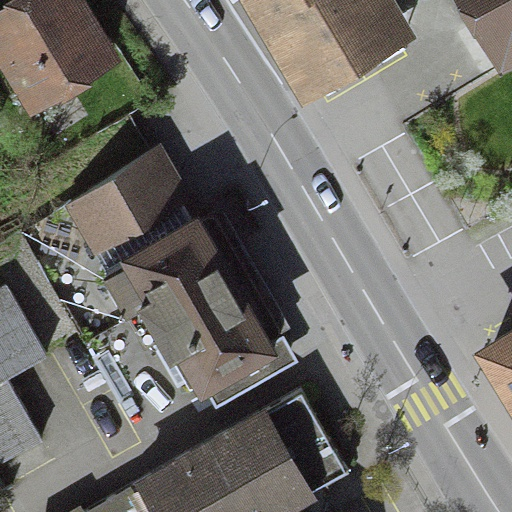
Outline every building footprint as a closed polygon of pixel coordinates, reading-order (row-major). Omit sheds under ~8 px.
[(80,0),(10,0),(0,6),(0,70),(24,110),(114,57),(80,0)] [(380,0),(249,0),(302,89),(399,32),(380,0)] [(511,0),(456,0),(492,64),(511,52),(511,0)] [(203,191),(168,138),(70,199),(104,253),(203,191)] [(216,200),(113,263),(196,398),(299,336),(216,200)] [(9,290),(0,295),(0,467),(44,442),(10,385),(51,361),(9,290)] [(511,319),(472,343),(511,409),(511,319)] [(259,412),(132,484),(148,511),(291,511),(310,502),(259,412)]
